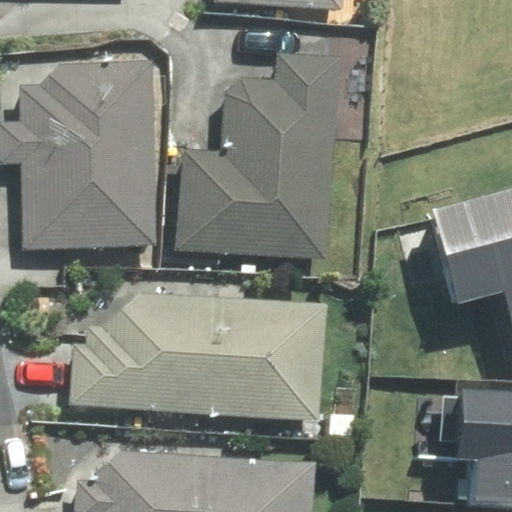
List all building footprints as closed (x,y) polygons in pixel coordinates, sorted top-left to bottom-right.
[(210,0),(211,3),(336,11),(336,0),(210,0)] [(178,153),(173,252),(319,259),(330,57),(274,53),(273,82),(240,80),(220,93),(216,154),(178,153)] [(18,123),(0,124),(0,162),(19,162),(20,246),(149,244),(145,61),(52,62),(38,87),(17,86),(18,123)] [(491,295),(511,369),(511,190),(430,214),(456,305),(491,295)] [(66,403),(311,419),(319,307),(142,296),(103,329),(81,328),(80,348),(70,346),(66,403)] [(474,502),(511,504),(511,392),(464,389),(459,454),(478,455),(474,502)] [(325,436),(345,436),(344,416),(324,416),(325,436)] [(305,511),(307,464),(117,454),(91,471),(90,483),(73,482),(71,511),(305,511)]
